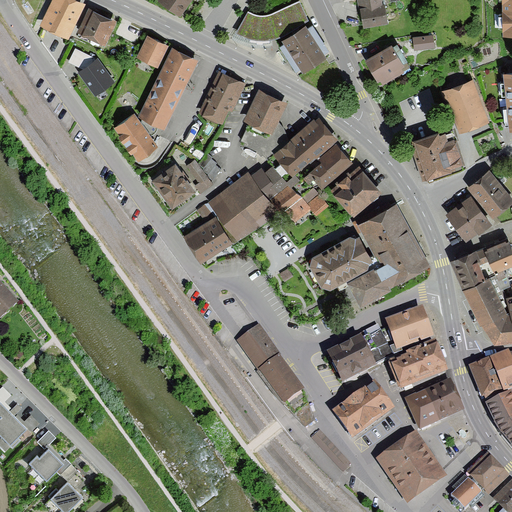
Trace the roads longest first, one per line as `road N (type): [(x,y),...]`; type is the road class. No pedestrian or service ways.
road 1 (residential): [(294,354),(236,285),(199,280),(5,0)]
road 2 (unknown): [(121,231),(259,423),(334,511)]
road 3 (track): [(180,511),(0,263)]
road 4 (tertiary): [(354,128),(288,86),(111,0)]
road 5 (residential): [(0,42),(8,74),(121,231)]
road 6 (residential): [(143,511),(0,360)]
road 7 (residential): [(294,354),(426,293),(448,297)]
road 8 (tertiary): [(354,128),(359,96),(315,0)]
road 9 (tertiary): [(511,465),(474,411),(457,350)]
